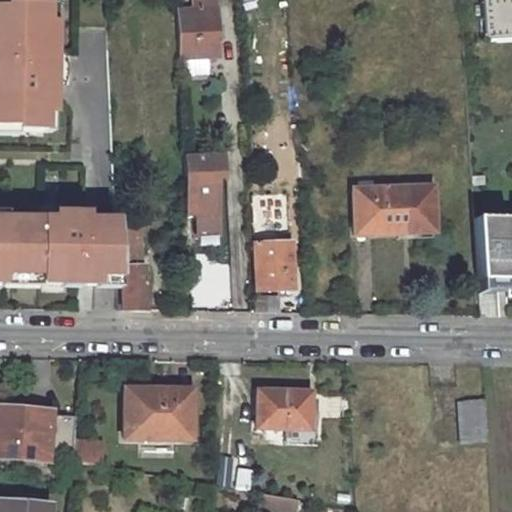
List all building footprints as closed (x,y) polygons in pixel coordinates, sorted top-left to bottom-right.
[(212,0),(188,0),(189,9),(173,10),(175,57),(214,55),(212,0)] [(511,0),(476,0),(479,39),(485,40),(485,43),(511,41),(511,0)] [(44,23),(44,6),(5,5),(4,5),(3,8),(0,7),(0,127),(16,128),(16,131),(18,131),(42,131),(43,115),(51,115),(52,86),(44,86),(44,70),(52,70),(52,52),(53,23),(44,23)] [(53,6),(44,6),(44,23),(53,23),(53,6)] [(52,86),(60,86),(60,85),(62,74),(62,60),(60,53),(52,52),(52,70),(44,70),(44,86),(52,86)] [(51,132),(51,115),(43,115),(42,131),(51,132)] [(0,135),(18,136),(18,131),(16,131),(16,128),(0,127),(0,135)] [(223,155),(180,156),(183,216),(191,215),(192,237),(206,236),(218,235),(215,177),(224,176),(223,155)] [(470,177),(470,186),(483,185),(482,177),(470,177)] [(429,188),(351,191),(353,235),(395,233),(431,232),(429,188)] [(114,232),(113,222),(82,222),(82,216),(51,216),(51,222),(2,222),(0,221),(0,276),(36,277),(36,286),(94,287),(117,287),(116,266),(114,232)] [(472,220),(477,295),(505,293),(505,298),(511,297),(511,230),(505,230),(506,220),(472,220)] [(136,231),(114,232),(116,266),(118,266),(121,312),(132,312),(144,312),(141,262),(137,262),(136,231)] [(287,244),(252,246),(254,291),(275,291),(289,290),(287,244)] [(36,277),(0,276),(0,289),(36,289),(36,286),(36,277)] [(253,296),(252,314),(276,314),(275,297),(253,296)] [(158,391),(122,392),(122,438),(188,438),(188,390),(158,391)] [(257,392),(256,429),(307,430),(309,393),(284,393),(257,392)] [(484,401),(457,403),(460,445),(487,444),(484,401)] [(0,410),(0,455),(48,456),(49,444),(72,446),(73,412),(28,411),(0,410)] [(234,469),(237,489),(252,486),(249,467),(234,469)] [(257,494),(255,509),(276,511),(296,511),(298,501),(257,494)] [(0,500),(0,511),(47,511),(48,502),(0,500)]
